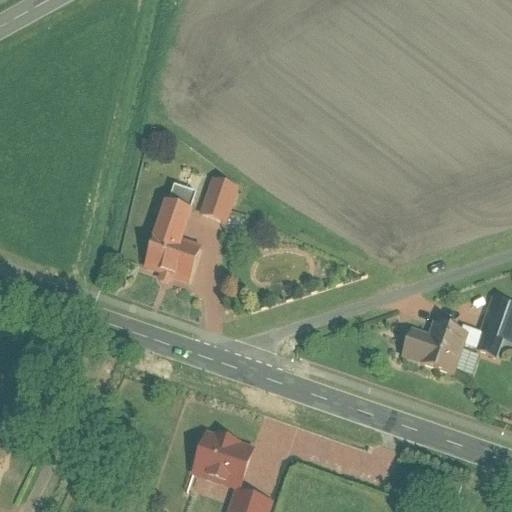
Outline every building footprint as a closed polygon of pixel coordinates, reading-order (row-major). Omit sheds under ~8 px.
[(238,192),(214,185),(203,223),(226,230),(238,192)] [(203,245),(157,231),(143,275),(189,289),(203,245)] [(476,353),(498,360),(511,321),(511,305),(495,300),(476,353)] [(401,362),(456,379),(468,336),(437,327),(434,336),(410,330),(401,362)] [(254,454),(207,439),(194,478),(241,493),(254,454)] [(270,511),(272,508),(238,496),(232,511),(270,511)]
